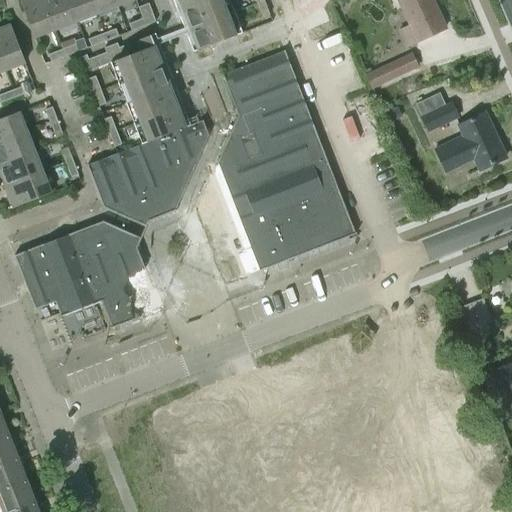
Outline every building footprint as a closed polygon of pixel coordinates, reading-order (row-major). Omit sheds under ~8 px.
[(55,29),(43,0),(19,0),(34,37),(55,29)] [(43,0),(55,29),(75,22),(66,0),(43,0)] [(66,0),(75,22),(95,14),(89,0),(66,0)] [(89,0),(95,14),(115,6),(112,0),(89,0)] [(173,0),(178,11),(205,0),(173,0)] [(234,13),(228,0),(205,0),(178,11),(185,31),(234,13)] [(397,0),(417,41),(443,29),(429,0),(397,0)] [(264,1),(257,4),(262,17),(269,15),(264,1)] [(148,3),(138,7),(142,16),(152,12),(148,3)] [(152,12),(142,16),(142,19),(145,26),(155,22),(152,12)] [(234,13),(185,31),(193,52),(241,33),(234,13)] [(142,19),(129,24),(132,31),(145,26),(142,19)] [(10,25),(0,28),(0,60),(4,71),(25,63),(10,25)] [(102,34),(105,41),(119,36),(116,29),(102,34)] [(105,41),(102,34),(88,39),(91,47),(105,41)] [(110,63),(114,75),(164,57),(156,36),(150,35),(119,47),(117,43),(104,48),(106,52),(88,59),(86,55),(80,57),(85,72),(110,63)] [(62,49),(65,56),(79,51),(76,44),(62,49)] [(65,56),(62,49),(48,54),(51,62),(65,56)] [(238,116),(210,177),(250,274),(325,245),(308,200),(338,189),(284,51),(222,75),(238,116)] [(412,55),(383,68),(368,74),(373,87),(388,80),(417,66),(412,55)] [(173,80),(164,57),(114,75),(123,98),(173,80)] [(93,93),(101,90),(96,76),(88,79),(93,93)] [(123,98),(132,121),(181,103),(173,80),(123,98)] [(11,91),(14,98),(28,93),(25,85),(11,91)] [(101,90),(93,93),(98,107),(106,103),(101,90)] [(14,98),(11,91),(0,94),(0,100),(1,103),(14,98)] [(439,93),(415,104),(429,132),(457,119),(450,104),(446,106),(439,93)] [(141,144),(149,141),(190,125),(181,103),(132,121),(141,144)] [(50,124),(57,121),(52,107),(45,110),(50,124)] [(0,142),(26,133),(18,112),(0,118),(0,142)] [(479,171),(504,159),(483,115),(457,127),(462,136),(433,150),(444,173),(473,159),(479,171)] [(109,133),(116,130),(111,116),(103,119),(109,133)] [(57,121),(50,124),(55,137),(62,134),(57,121)] [(116,130),(109,133),(114,147),(122,144),(116,130)] [(0,142),(0,165),(34,153),(26,133),(0,142)] [(65,164),(73,161),(68,147),(60,150),(65,164)] [(0,165),(0,176),(4,187),(42,173),(34,153),(0,165)] [(73,161),(65,164),(71,178),(78,175),(73,161)] [(42,173),(4,187),(12,208),(50,193),(42,173)] [(338,189),(308,200),(325,245),(355,234),(338,189)] [(199,204),(39,267),(80,372),(240,310),(199,204)] [(478,327),(486,324),(492,322),(483,298),(470,304),(478,327)] [(470,304),(456,309),(465,332),(468,331),(471,339),(488,332),(486,324),(478,327),(470,304)] [(356,511),(295,353),(147,411),(186,511),(356,511)] [(511,363),(490,374),(505,407),(511,403),(511,363)] [(0,437),(8,435),(0,413),(0,437)] [(0,463),(17,457),(8,435),(0,437),(0,463)] [(0,489),(26,480),(17,457),(0,463),(0,489)] [(8,511),(34,502),(26,480),(0,489),(0,505),(2,511),(8,511)] [(38,511),(34,502),(8,511),(38,511)]
